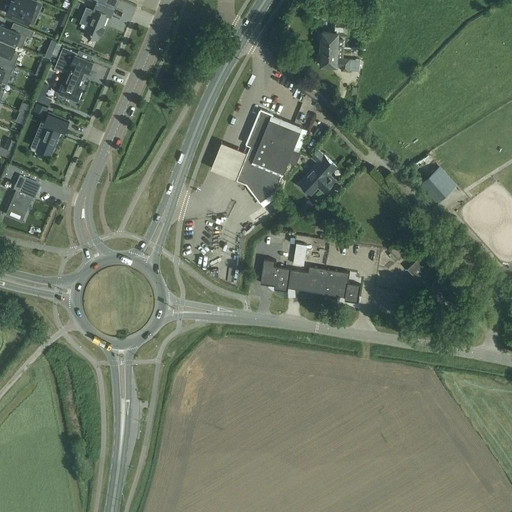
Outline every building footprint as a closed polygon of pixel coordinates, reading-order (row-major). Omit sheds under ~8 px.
[(28,22),(37,1),(34,0),(23,0),(23,2),(17,0),(10,0),(9,5),(7,5),(5,10),(7,11),(6,13),(28,22)] [(92,0),(96,1),(93,9),(94,9),(84,33),(85,33),(86,30),(92,32),(91,35),(98,37),(97,38),(98,39),(100,33),(102,34),(105,27),(103,26),(104,24),(107,15),(111,16),(115,7),(105,3),(106,0),(92,0)] [(364,18),(367,8),(345,2),(342,12),(364,18)] [(66,19),(61,16),(58,22),(64,24),(66,19)] [(349,22),(338,22),(339,19),(333,19),(332,31),(323,31),(322,47),(338,48),(344,48),(345,48),(345,40),(338,40),(338,34),(349,35),(349,22)] [(1,24),(0,27),(0,37),(15,44),(22,47),(27,35),(31,37),(34,30),(17,23),(14,29),(1,24)] [(14,65),(19,53),(13,51),(15,44),(0,37),(0,51),(4,53),(2,60),(14,65)] [(78,99),(82,88),(79,86),(85,71),(88,73),(93,61),(76,54),(76,53),(77,53),(78,52),(63,47),(55,68),(63,71),(65,68),(70,70),(65,81),(60,92),(78,99)] [(320,47),(320,53),(322,55),(321,64),(322,64),(323,65),(324,66),(326,66),(328,66),(329,65),(343,65),(342,69),(349,70),(349,68),(349,57),(343,57),(337,57),(338,48),(322,47),(320,47)] [(0,80),(2,82),(6,84),(14,65),(2,60),(0,63),(0,80)] [(291,82),(288,92),(294,94),(297,84),(291,82)] [(247,153),(243,165),(250,175),(247,182),(261,201),(275,190),(282,174),(283,174),(288,161),(295,163),(299,152),(308,130),(302,128),(302,127),(272,115),(273,113),(261,109),(247,143),(251,145),(247,153)] [(38,146),(52,152),(62,128),(65,129),(69,120),(49,111),(45,121),(48,122),(46,127),(40,124),(35,137),(41,139),(38,146)] [(247,153),(222,142),(211,169),(236,180),(247,153)] [(319,161),(300,182),(312,193),(319,185),(325,191),(333,182),(331,180),(334,177),(329,173),(337,165),(325,155),(324,155),(318,150),(313,156),(319,161)] [(9,162),(4,175),(10,178),(13,171),(16,172),(19,166),(9,162)] [(438,168),(421,183),(437,201),(454,186),(438,168)] [(23,214),(32,194),(34,195),(39,182),(19,173),(14,186),(17,187),(8,207),(23,214)] [(308,215),(316,206),(309,199),(301,208),(308,215)] [(261,219),(264,224),(272,221),(269,215),(261,219)] [(399,259),(409,251),(399,241),(390,249),(399,259)] [(291,260),(302,262),(305,245),(295,243),(291,260)] [(339,244),(338,256),(365,257),(366,245),(339,244)] [(407,268),(418,280),(439,260),(428,248),(407,268)] [(265,258),(265,259),(267,259),(263,282),(263,283),(275,285),(275,288),(288,290),(288,287),(291,268),(291,269),(291,268),(275,265),(276,260),(265,258)] [(309,271),(291,269),(291,268),(288,287),(306,290),(345,296),(345,299),(358,301),(361,284),(348,282),(350,272),(310,265),(309,271)] [(377,278),(386,279),(388,267),(378,265),(377,278)] [(458,281),(447,269),(432,282),(444,294),(458,281)] [(7,351),(17,336),(11,333),(1,348),(7,351)]
